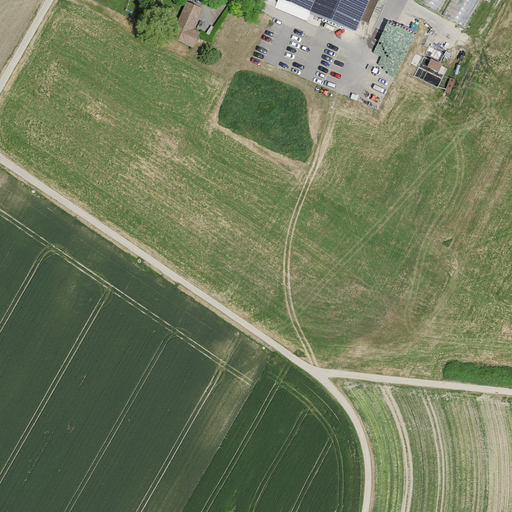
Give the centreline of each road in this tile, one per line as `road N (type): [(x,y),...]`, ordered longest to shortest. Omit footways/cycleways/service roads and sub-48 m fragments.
road 1 (track): [(0,156),(336,392),(366,443),(366,511)]
road 2 (track): [(511,392),(314,373)]
